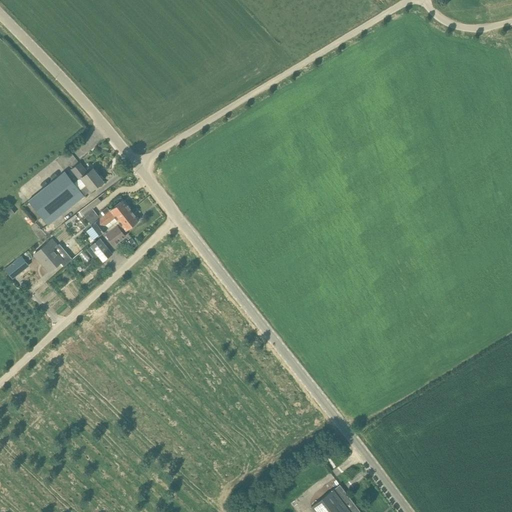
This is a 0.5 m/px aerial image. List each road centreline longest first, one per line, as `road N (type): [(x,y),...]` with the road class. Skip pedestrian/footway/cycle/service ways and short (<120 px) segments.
road 1 (tertiary): [(409,511),(179,219)]
road 2 (unclassified): [(138,166),(413,0)]
road 3 (unclassified): [(0,386),(179,219)]
road 4 (tertiary): [(138,166),(0,13)]
